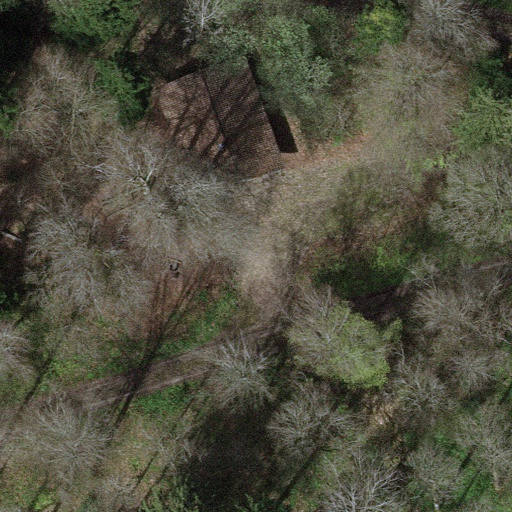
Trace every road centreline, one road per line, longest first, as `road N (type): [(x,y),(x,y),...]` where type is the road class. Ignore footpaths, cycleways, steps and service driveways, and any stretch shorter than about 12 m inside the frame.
road 1 (track): [(511,269),(0,433)]
road 2 (track): [(511,13),(341,0)]
